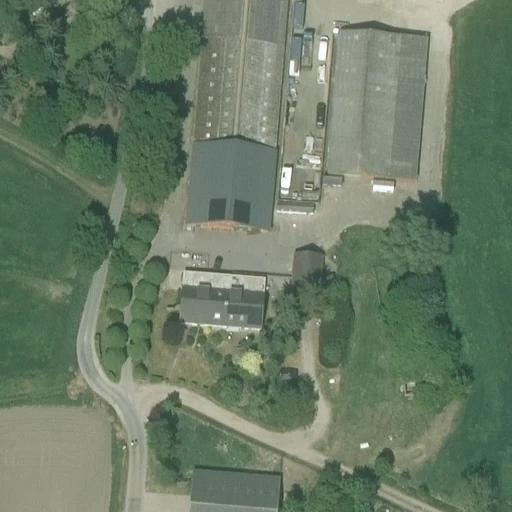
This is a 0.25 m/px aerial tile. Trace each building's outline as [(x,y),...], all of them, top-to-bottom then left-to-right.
[(273,155),(285,0),(205,0),(186,229),(267,235),(273,155)] [(414,186),(426,43),(339,35),(327,179),(414,186)] [(372,184),(371,193),(392,195),(393,185),(372,184)] [(275,215),(311,217),(312,208),(276,206),(275,215)] [(321,258),(293,256),(290,295),(318,298),(321,258)] [(225,280),(182,277),(178,327),(222,330),(249,307),(223,296),(225,280)] [(249,307),(222,330),(259,333),(263,283),(225,280),(223,296),(249,307)] [(440,400),(440,383),(403,383),(403,400),(440,400)] [(274,511),(277,483),(191,475),(187,511),(274,511)] [(349,509),(349,500),(340,501),(341,509),(349,509)]
